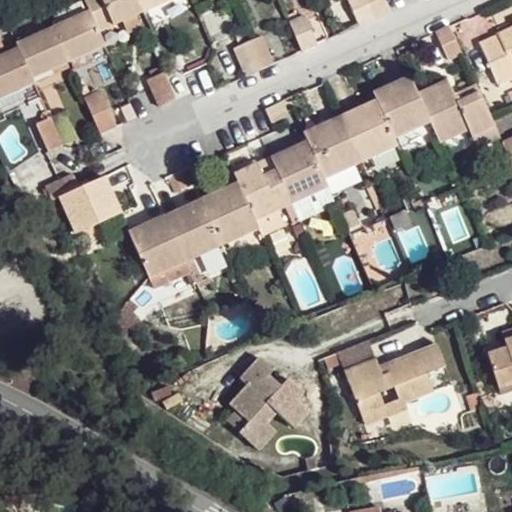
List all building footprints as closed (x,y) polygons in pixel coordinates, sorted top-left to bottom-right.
[(111,12),(134,2),(133,0),(77,0),(80,4),(87,23),(111,12)] [(349,20),(367,13),(361,0),(340,0),(343,5),(349,20)] [(361,0),(367,13),(382,7),(378,0),(361,0)] [(93,38),(87,23),(80,4),(43,20),(57,55),(93,38)] [(293,7),(277,15),(290,46),(307,38),(293,7)] [(57,55),(43,20),(3,38),(6,43),(18,72),(38,64),(57,55)] [(445,20),(427,28),(439,54),(456,46),(445,20)] [(505,68),(511,64),(511,23),(508,25),(474,42),(492,82),(509,74),(505,68)] [(240,36),(251,63),(265,56),(252,26),(243,30),(244,33),(240,36)] [(236,69),(251,63),(240,36),(244,33),(243,30),(223,39),(236,69)] [(20,76),(18,72),(6,43),(0,45),(0,85),(1,85),(20,76)] [(148,98),(163,93),(153,66),(137,73),(141,81),(148,98)] [(365,88),(367,94),(385,133),(422,117),(409,88),(402,72),(383,80),(365,88)] [(487,120),(482,108),(471,81),(453,88),(457,96),(446,100),(442,92),(434,76),(422,82),(409,88),(422,117),(431,137),(461,121),(466,131),(487,120)] [(89,86),(73,93),(87,127),(95,123),(103,120),(89,86)] [(453,88),(442,92),(446,100),(457,96),(453,88)] [(334,109),(353,155),(387,140),(385,133),(367,94),(351,102),(334,109)] [(298,124),(301,133),(318,172),(353,155),(334,109),(316,117),(298,124)] [(23,117),(35,144),(50,136),(40,110),(36,112),(23,117)] [(470,140),(492,131),(487,120),(466,131),(470,140)] [(511,130),(507,133),(510,142),(499,147),(511,179),(511,130)] [(264,150),(283,196),(321,179),(318,172),(301,133),(283,141),(264,150)] [(507,133),(495,139),(499,147),(510,142),(507,133)] [(224,168),(229,177),(245,214),(283,196),(264,150),(244,159),(224,168)] [(40,193),(54,187),(69,181),(61,166),(47,173),(33,179),(40,193)] [(101,189),(92,171),(69,181),(54,187),(70,225),(109,208),(101,189)] [(209,186),(189,195),(208,237),(247,220),(245,214),(229,177),(209,186)] [(9,192),(16,204),(27,199),(21,186),(9,192)] [(150,212),(170,254),(208,237),(189,195),(170,203),(150,212)] [(135,218),(120,224),(115,225),(134,270),(170,254),(150,212),(135,218)] [(507,371),(511,369),(511,305),(505,308),(511,323),(490,331),(494,340),(475,349),(488,382),(508,374),(507,371)] [(358,330),(326,343),(351,402),(376,391),(370,380),(383,374),(390,389),(401,385),(422,377),(416,361),(435,354),(430,343),(426,333),(386,348),(391,357),(372,365),(368,356),(358,330)] [(391,357),(386,348),(368,356),(372,365),(391,357)] [(231,409),(220,419),(238,438),(258,418),(250,408),(259,399),(276,418),(294,399),(286,389),(289,384),(282,377),(274,369),(264,379),(252,367),(257,361),(245,349),(227,366),(233,375),(214,391),(231,409)] [(444,368),(429,374),(434,389),(450,383),(444,368)] [(511,369),(507,371),(508,374),(488,382),(490,388),(511,379),(511,369)] [(376,391),(351,402),(354,411),(404,390),(401,385),(390,389),(383,374),(370,380),(376,391)] [(476,386),(466,390),(471,407),(484,401),(476,386)] [(203,401),(220,419),(231,409),(214,391),(203,401)] [(397,511),(394,511),(367,511),(365,503),(334,509),(335,511),(397,511)]
